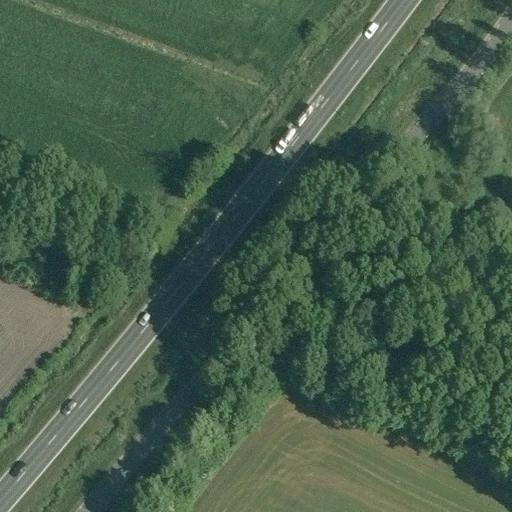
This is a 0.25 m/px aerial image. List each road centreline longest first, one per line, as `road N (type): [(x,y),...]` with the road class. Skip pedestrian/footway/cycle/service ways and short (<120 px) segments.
road 1 (primary): [(0,506),(406,0)]
road 2 (unclassified): [(92,511),(511,21)]
road 3 (track): [(462,331),(288,280)]
